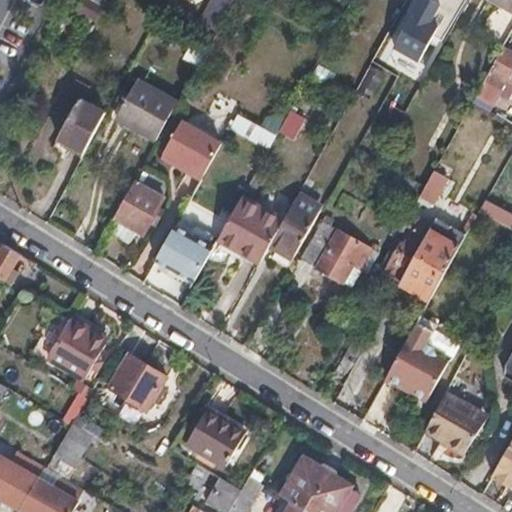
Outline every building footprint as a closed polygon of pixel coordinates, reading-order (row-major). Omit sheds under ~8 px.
[(215,0),(205,20),(224,30),(239,0),(215,0)] [(392,49),(416,63),(438,28),(431,24),(441,7),(429,0),(425,0),(416,16),(413,13),(392,49)] [(441,43),(466,0),(434,0),(433,2),(441,6),(431,24),(438,28),(432,38),(441,43)] [(511,0),(483,0),(511,16),(511,0)] [(193,44),(186,59),(203,67),(209,52),(193,44)] [(511,50),(505,46),(479,93),(496,103),(502,93),(492,87),(497,78),(511,86),(511,50)] [(369,63),(352,94),(367,103),(384,72),(369,63)] [(159,139),(179,103),(142,81),(122,118),(159,139)] [(80,98),(59,138),(84,152),(106,112),(80,98)] [(271,149),(279,135),(241,115),(233,129),(271,149)] [(167,154),(205,175),(223,144),(185,123),(167,154)] [(164,160),(202,182),(205,175),(167,154),(164,160)] [(143,167),(136,181),(165,198),(159,209),(164,212),(178,186),(143,167)] [(436,169),(426,187),(420,197),(434,205),(449,177),(436,169)] [(136,181),(115,218),(118,220),(111,232),(130,243),(137,231),(144,235),(150,224),(159,209),(165,198),(136,181)] [(273,244),(296,257),(298,254),(314,225),(324,208),(300,195),(285,221),(273,244)] [(219,239),(262,263),(273,244),(285,221),(242,197),(219,239)] [(489,200),(478,219),(496,230),(507,210),(489,200)] [(428,237),(404,279),(434,296),(475,224),(443,206),(430,228),(410,217),(405,224),(415,229),(428,237)] [(150,224),(156,227),(164,212),(159,209),(150,224)] [(511,212),(507,210),(496,230),(505,234),(511,220),(511,212)] [(314,225),(298,254),(346,281),(355,264),(367,270),(377,252),(325,222),(321,229),(314,225)] [(405,224),(400,233),(410,238),(415,229),(405,224)] [(178,226),(156,262),(194,285),(215,247),(178,226)] [(400,233),(382,264),(388,267),(387,270),(404,279),(428,237),(415,229),(410,238),(400,233)] [(0,275),(13,284),(21,271),(15,268),(22,256),(3,244),(1,249),(0,248),(0,275)] [(95,334),(74,321),(73,324),(51,359),(87,381),(107,348),(92,338),(95,334)] [(418,326),(383,387),(423,409),(445,370),(433,364),(431,357),(423,353),(434,334),(418,326)] [(333,377),(345,383),(364,349),(353,342),(333,377)] [(132,356),(113,387),(149,410),(168,378),(132,356)] [(448,391),(428,430),(466,454),(485,422),(467,412),(470,405),(448,391)] [(467,412),(485,422),(488,415),(470,405),(467,412)] [(209,412),(190,444),(228,467),(247,434),(209,412)] [(75,425),(59,452),(80,464),(95,437),(75,425)] [(511,445),(493,477),(511,488),(511,445)] [(266,452),(252,476),(261,481),(275,458),(266,452)] [(0,455),(0,495),(28,511),(73,511),(86,490),(61,475),(54,487),(0,455)] [(305,457),(282,495),(292,501),(308,511),(354,511),(361,500),(351,493),(355,487),(305,457)] [(244,490),(222,478),(208,504),(222,511),(248,511),(265,484),(261,481),(252,476),(244,490)] [(308,511),(292,501),(285,511),(308,511)]
